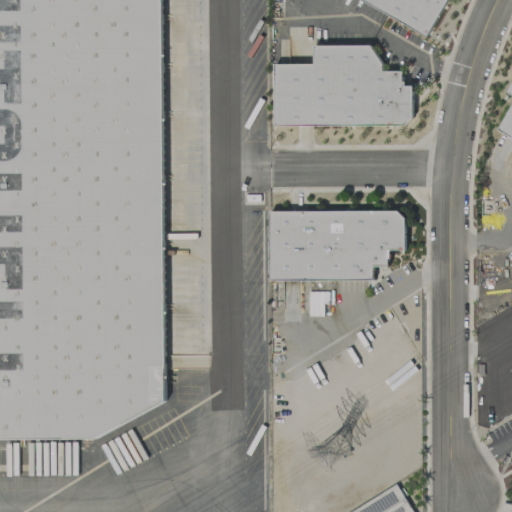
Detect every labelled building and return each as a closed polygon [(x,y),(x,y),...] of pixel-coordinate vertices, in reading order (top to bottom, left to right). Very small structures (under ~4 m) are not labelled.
[(0,0),(158,0),(162,395),(88,441),(0,441),(0,0)] [(363,0),(448,0),(427,37),(363,0)] [(274,64),(275,125),(405,125),(412,118),(413,86),(403,86),(403,71),(383,71),(383,63),(371,45),(315,45),(315,64),(274,64)] [(511,105),(511,94),(507,91),(511,82),(511,136),(498,129),(511,105)] [(268,210),(268,280),(374,280),(374,269),(389,269),(389,253),(404,253),(404,217),(397,210),(268,210)]
